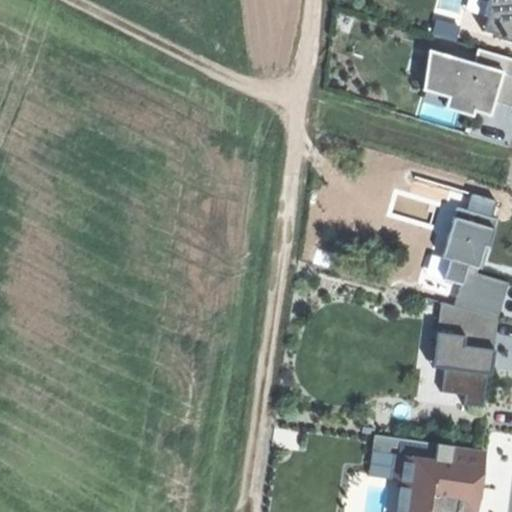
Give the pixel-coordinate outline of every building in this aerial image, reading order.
[(431,51),(420,91),(448,99),(446,108),(491,120),(496,103),(511,107),(511,55),(479,47),(475,63),(431,51)] [(451,260),(480,269),(483,259),(487,246),(492,248),(501,220),(458,207),(449,234),(458,237),(451,260)] [(478,273),(480,269),(451,260),(445,280),(463,286),(457,306),(499,319),(509,283),(478,273)] [(485,451),(438,445),(436,462),(415,459),(412,481),(404,480),(399,511),(476,511),(477,502),(485,451)] [(393,479),(404,480),(412,481),(415,459),(396,457),(393,479)]
